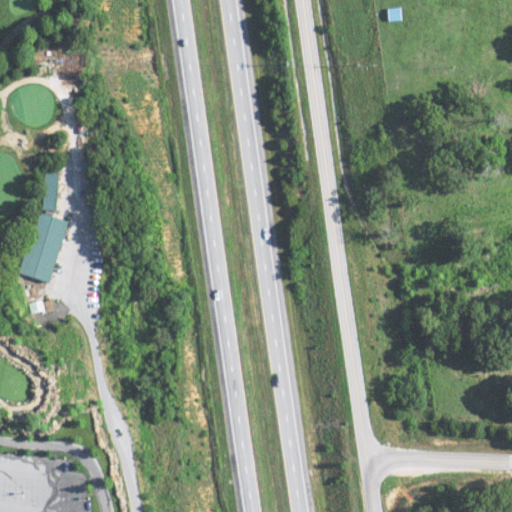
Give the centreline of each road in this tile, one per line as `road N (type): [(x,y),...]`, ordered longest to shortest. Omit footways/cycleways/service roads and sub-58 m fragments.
road 1 (trunk): [(296,511),(222,0)]
road 2 (trunk): [(184,0),(249,511)]
road 3 (residential): [(297,0),(356,457)]
road 4 (tertiary): [(356,457),(511,461)]
